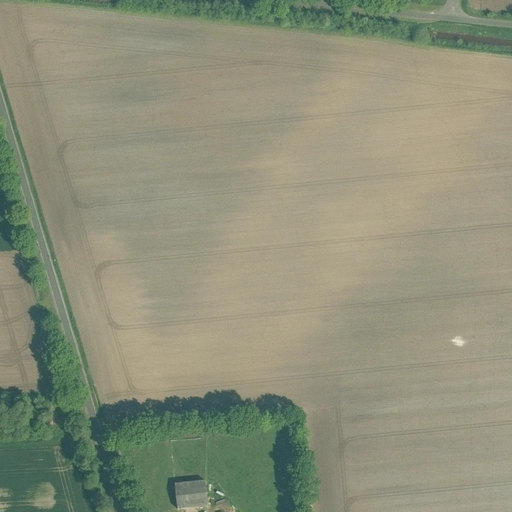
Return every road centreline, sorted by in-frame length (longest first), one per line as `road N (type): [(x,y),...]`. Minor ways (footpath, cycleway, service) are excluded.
road 1 (tertiary): [(118,511),(0,97)]
road 2 (unclassified): [(268,0),(450,18)]
